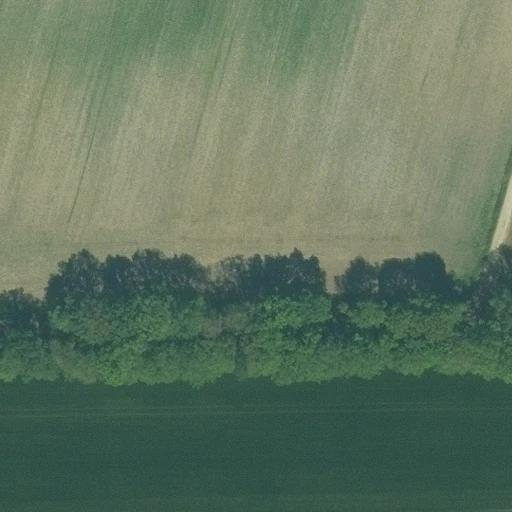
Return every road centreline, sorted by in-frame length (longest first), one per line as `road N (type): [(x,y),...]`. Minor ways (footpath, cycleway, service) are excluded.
road 1 (track): [(460,322),(0,331)]
road 2 (track): [(460,322),(511,142)]
